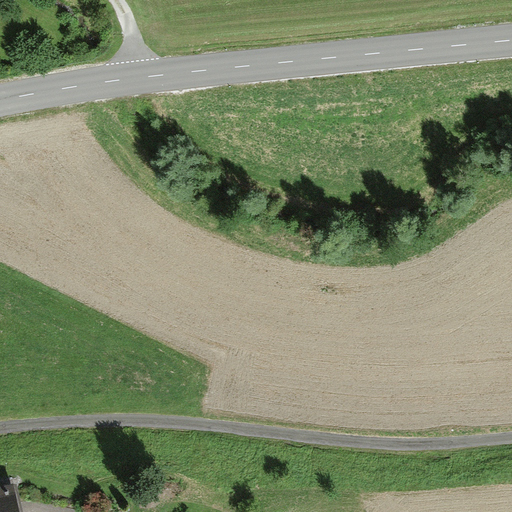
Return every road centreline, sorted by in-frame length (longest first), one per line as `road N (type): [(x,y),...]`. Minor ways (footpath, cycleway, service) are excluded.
road 1 (tertiary): [(0,100),(136,76),(511,39)]
road 2 (unclassified): [(511,431),(334,436),(110,421),(0,431)]
